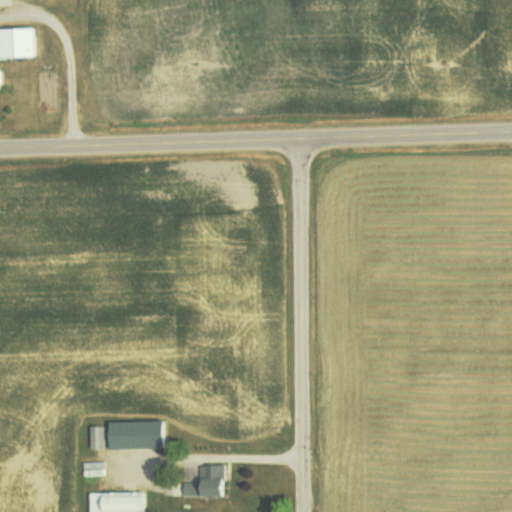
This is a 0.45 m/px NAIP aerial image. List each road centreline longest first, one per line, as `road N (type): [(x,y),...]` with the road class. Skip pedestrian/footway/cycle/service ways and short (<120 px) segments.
road 1 (tertiary): [(299,511),(301,144)]
road 2 (secondary): [(0,153),(301,144)]
road 3 (secondary): [(301,144),(511,138)]
